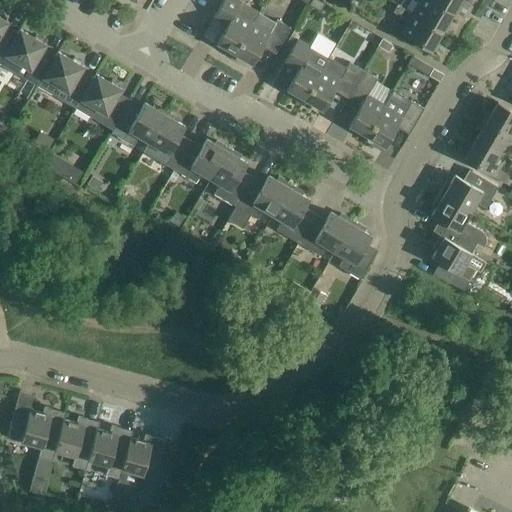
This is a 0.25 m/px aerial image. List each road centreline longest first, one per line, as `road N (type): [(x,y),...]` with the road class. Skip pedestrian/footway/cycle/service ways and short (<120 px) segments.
road 1 (unclassified): [(394,198),(397,240),(388,269),(351,330),(243,406),(209,412),(0,355)]
road 2 (residential): [(394,198),(250,107),(229,106),(141,54)]
road 3 (residential): [(394,198),(462,77),(499,49),(511,27)]
